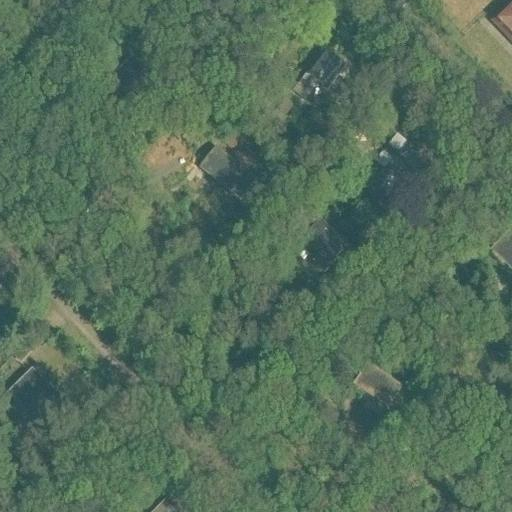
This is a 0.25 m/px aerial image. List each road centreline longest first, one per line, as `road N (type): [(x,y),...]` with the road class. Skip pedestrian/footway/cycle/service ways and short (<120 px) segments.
road 1 (track): [(265,511),(0,237)]
road 2 (track): [(389,0),(511,125)]
road 3 (track): [(511,402),(439,511)]
